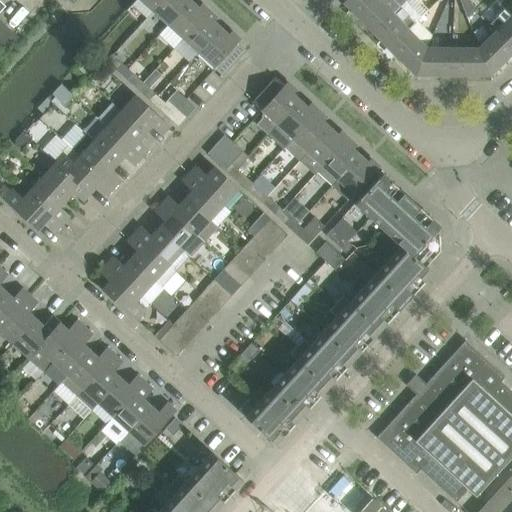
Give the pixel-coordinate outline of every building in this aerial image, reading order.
[(140,0),(154,12),(164,0),(140,0)] [(164,0),(154,12),(169,26),(191,2),(189,0),(164,0)] [(349,17),(354,22),(376,0),(344,0),(342,2),(353,13),(349,17)] [(376,0),(354,22),(359,27),(363,23),(373,33),(399,7),(406,0),(405,0),(376,0)] [(408,29),(408,30),(415,23),(413,21),(418,17),(418,12),(406,0),(399,7),(373,33),(383,44),(379,48),(384,53),(408,29)] [(467,0),(459,0),(467,20),(478,11),(467,0)] [(198,8),(191,2),(169,26),(184,40),(209,12),(201,4),(198,8)] [(496,30),(511,45),(511,15),(505,8),(489,24),(496,30)] [(184,40),(199,53),(221,29),(213,21),(216,18),(209,12),(184,40)] [(18,37),(0,20),(0,50),(4,54),(19,38),(18,37)] [(415,76),(426,48),(431,35),(417,20),(415,23),(408,30),(408,29),(384,53),(389,58),(393,54),(415,76)] [(228,35),(221,29),(199,53),(223,75),(235,61),(226,53),(239,39),(231,32),(228,35)] [(496,30),(478,48),(489,76),(510,55),(511,56),(511,45),(496,30)] [(445,81),(452,81),(452,48),(426,48),(415,76),(445,75),(445,81)] [(452,48),(452,81),(459,82),(459,76),(489,76),(478,48),(452,48)] [(107,63),(113,56),(111,54),(105,61),(107,63)] [(113,56),(107,63),(113,68),(123,77),(129,70),(113,56)] [(123,77),(138,90),(144,84),(129,70),(123,77)] [(265,88),(252,102),(265,114),(258,122),(259,126),(266,133),(266,134),(267,135),(268,135),(299,100),(292,93),(295,90),(287,82),(274,97),(265,88)] [(153,104),(159,98),(144,84),(138,90),(153,104)] [(167,100),(168,101),(186,117),(194,108),(185,100),(176,91),(167,100)] [(134,95),(120,111),(144,133),(151,126),(161,135),(168,127),(134,95)] [(50,101),(65,114),(69,110),(54,96),(50,101)] [(168,101),(167,100),(164,103),(159,98),(153,104),(159,110),(168,101)] [(41,116),(52,104),(46,99),(36,111),(41,116)] [(307,107),(299,100),(268,135),(283,149),(284,147),(318,111),(310,104),(307,107)] [(168,101),(159,110),(177,127),(186,117),(168,101)] [(137,141),(144,133),(120,111),(111,103),(102,113),(111,121),(106,126),(140,157),(147,150),(137,141)] [(299,161),(307,152),(329,128),(322,121),(325,117),(318,111),(284,147),(299,161)] [(106,126),(92,141),(117,163),(124,156),(134,165),(140,157),(106,126)] [(329,128),(307,152),(299,161),(314,175),(317,172),(348,138),(340,131),(337,135),(329,128)] [(20,148),(28,139),(19,131),(11,140),(20,148)] [(110,171),(117,163),(92,141),(84,134),(71,149),(79,156),(113,188),(120,180),(110,171)] [(215,144),(233,161),(242,151),(232,142),(224,135),(215,144)] [(332,186),(337,180),(359,155),(352,148),(355,145),(348,138),(317,172),(332,186)] [(233,161),(215,144),(207,154),(225,170),(233,161)] [(231,175),(237,169),(248,157),(242,151),(233,161),(225,170),(231,175)] [(63,154),(55,162),(89,193),(96,186),(106,195),(113,188),(79,156),(73,163),(63,154)] [(337,180),(332,186),(348,200),(378,166),(371,159),(367,163),(359,155),(337,180)] [(82,201),(89,193),(55,162),(41,177),(66,199),(73,192),(82,201)] [(246,189),(252,183),(263,170),(256,163),(244,176),(237,169),(231,175),(246,189)] [(188,174),(223,205),(237,189),(213,167),(205,175),(195,166),(188,174)] [(209,220),(223,205),(188,174),(182,181),(192,190),(185,198),(209,220)] [(379,177),(354,203),(384,230),(411,200),(384,176),(381,179),(379,177)] [(41,177),(27,192),(62,223),(68,216),(58,207),(66,199),(41,177)] [(252,183),(246,189),(261,203),(267,196),(252,183)] [(55,231),(62,223),(27,192),(21,199),(11,190),(3,199),(37,230),(45,222),(55,231)] [(282,210),(267,196),(261,203),(276,217),(282,210)] [(168,197),(161,204),(203,242),(216,227),(209,220),(185,198),(178,206),(168,197)] [(411,200),(384,230),(401,246),(440,244),(439,237),(435,232),(440,226),(411,200)] [(164,220),(157,228),(189,257),(203,242),(161,204),(154,211),(164,220)] [(297,224),(282,210),(276,217),(291,231),(297,224)] [(287,235),(263,213),(254,222),(279,244),(287,235)] [(297,236),(307,245),(324,226),(314,217),(303,229),(297,236)] [(279,244),(254,222),(247,230),(253,236),(271,252),(279,244)] [(303,229),(297,224),(291,231),(297,236),(303,229)] [(133,234),(175,272),(189,257),(157,228),(150,236),(140,227),(133,234)] [(325,235),(335,244),(342,237),(332,228),(325,235)] [(130,258),(154,280),(161,287),(175,272),(133,234),(127,241),(137,250),(130,258)] [(245,245),(263,261),(271,252),(253,236),(245,245)] [(352,246),(342,237),(335,244),(345,253),(352,246)] [(344,259),(325,242),(315,253),(325,261),(334,270),(344,259)] [(401,246),(375,274),(405,302),(432,273),(426,267),(440,252),(440,244),(401,246)] [(245,245),(238,253),(255,269),(263,261),(245,245)] [(238,253),(230,262),(247,278),(255,269),(238,253)] [(113,257),(106,264),(140,295),(154,280),(130,258),(123,266),(113,257)] [(230,262),(222,270),(240,287),(247,278),(230,262)] [(109,280),(102,289),(136,320),(150,304),(140,295),(106,264),(99,271),(109,280)] [(222,270),(214,279),(231,296),(240,287),(222,270)] [(375,274),(349,302),(379,330),(405,302),(375,274)] [(310,278),(290,300),(296,306),(316,284),(310,278)] [(214,279),(205,288),(223,305),(231,296),(214,279)] [(205,288),(198,297),(215,313),(223,305),(205,288)] [(0,297),(0,327),(29,295),(22,289),(13,299),(5,292),(0,297)] [(36,302),(29,295),(0,327),(0,331),(13,343),(35,319),(27,312),(36,302)] [(336,317),(323,331),(353,359),(379,330),(349,302),(342,296),(328,310),(336,317)] [(198,297),(190,306),(207,322),(215,313),(198,297)] [(182,314),(200,330),(207,322),(190,306),(182,314)] [(182,314),(174,323),(192,339),(200,330),(182,314)] [(13,343),(28,357),(59,323),(52,316),(43,326),(35,319),(13,343)] [(170,319),(162,327),(166,331),(184,347),(192,339),(174,323),(170,319)] [(28,357),(37,365),(44,371),(53,361),(84,327),(76,320),(67,330),(59,323),(28,357)] [(53,361),(44,371),(59,385),(61,383),(68,375),(90,351),(82,344),(91,334),(84,327),(53,361)] [(162,327),(153,336),(176,356),(184,347),(166,331),(162,327)] [(290,353),(297,360),(327,387),(353,359),(323,331),(310,345),(303,338),(290,353)] [(416,395),(376,437),(416,473),(420,469),(456,502),(467,489),(475,496),(511,455),(511,392),(500,381),(504,377),(465,341),(426,384),(419,378),(409,389),(416,395)] [(251,343),(241,353),(249,360),(258,350),(251,343)] [(76,397),(83,389),(114,355),(106,348),(97,358),(90,351),(68,375),(61,383),(76,397)] [(91,411),(98,403),(120,378),(112,371),(121,361),(114,355),(83,389),(76,397),(91,411)] [(297,360),(271,388),(301,415),(327,387),(297,360)] [(128,385),(120,378),(98,403),(113,416),(144,382),(137,376),(128,385)] [(113,416),(128,430),(150,406),(142,399),(151,389),(144,382),(113,416)] [(277,442),(301,415),(271,388),(258,401),(251,395),(238,410),(271,441),(274,438),(277,442)] [(158,413),(150,406),(128,430),(144,444),(171,414),(175,410),(167,403),(158,413)] [(36,409),(30,404),(26,408),(32,413),(36,409)] [(182,425),(175,418),(165,428),(173,435),(182,425)] [(75,443),(67,452),(74,459),(82,450),(75,443)] [(235,473),(212,452),(186,481),(216,509),(242,480),(235,473)] [(249,473),(242,466),(235,473),(243,480),(249,473)] [(99,472),(90,481),(93,483),(101,491),(109,482),(99,472)] [(172,496),(160,510),(162,511),(213,511),(216,509),(186,481),(179,474),(165,489),(172,496)] [(511,511),(511,474),(477,511),(511,511)]
